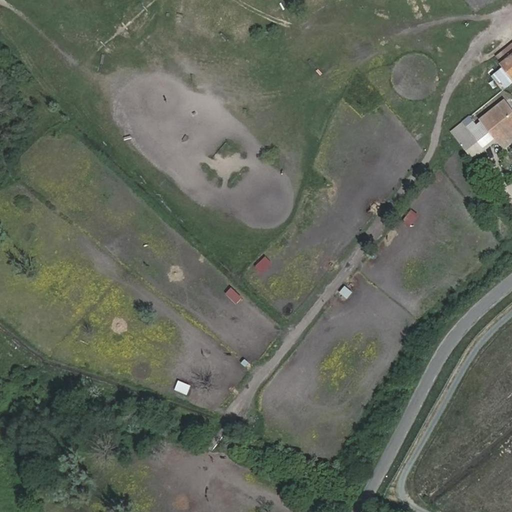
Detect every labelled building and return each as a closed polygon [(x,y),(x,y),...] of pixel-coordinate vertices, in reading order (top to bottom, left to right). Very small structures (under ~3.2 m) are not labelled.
[(511,51),(500,61),(511,76),(511,51)] [(492,76),(503,92),(511,85),(511,77),(504,67),(492,76)] [(511,110),(503,100),(480,119),(485,125),(499,141),(511,130),(511,110)] [(451,132),(476,160),(487,150),(463,122),(451,132)] [(411,228),(421,215),(412,209),(403,221),(411,228)] [(265,275),(275,264),(267,256),(256,267),(265,275)] [(346,286),(341,293),(350,300),(355,292),(346,286)] [(237,305),(244,298),(233,287),(226,294),(237,305)] [(179,380),(176,390),(189,395),(193,385),(179,380)]
